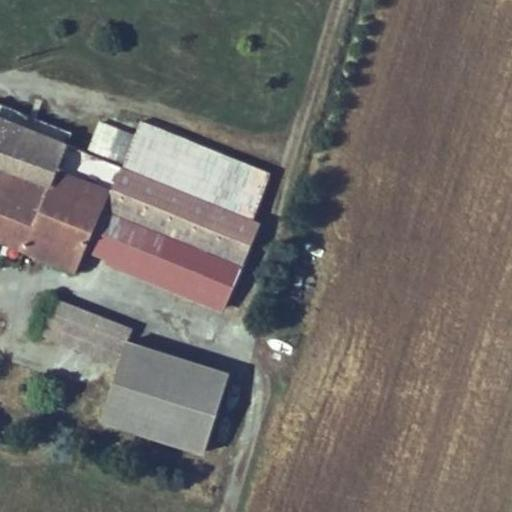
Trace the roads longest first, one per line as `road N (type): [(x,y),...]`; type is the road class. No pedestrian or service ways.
road 1 (track): [(212,511),(257,357),(245,338),(256,289),(342,0)]
road 2 (track): [(292,155),(151,109),(0,86)]
road 3 (track): [(0,276),(34,278),(245,338)]
